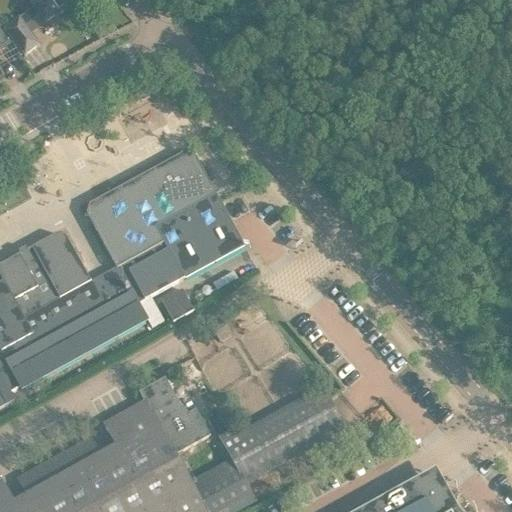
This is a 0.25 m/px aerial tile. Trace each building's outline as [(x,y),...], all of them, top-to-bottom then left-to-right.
[(55,16),(75,0),(40,0),(33,6),(4,29),(12,40),(24,55),(38,44),(23,25),(38,13),(45,21),(54,15),(55,16)] [(0,46),(12,40),(4,29),(0,21),(0,76),(1,76),(0,73),(0,46)] [(137,304),(183,279),(183,280),(244,247),(217,198),(215,194),(194,154),(185,152),(88,204),(86,213),(115,268),(90,282),(65,237),(57,234),(0,264),(0,278),(3,283),(0,284),(0,408),(13,401),(6,389),(17,383),(20,390),(22,389),(21,387),(22,387),(22,386),(49,371),(50,372),(51,371),(52,372),(53,372),(52,370),(53,370),(53,369),(80,354),(81,355),(82,354),(83,355),(84,355),(83,353),(84,353),(84,352),(112,337),(112,338),(113,337),(114,338),(115,338),(114,336),(115,336),(115,335),(143,320),(144,320),(145,321),(146,320),(137,304)] [(172,323),(194,312),(182,290),(160,302),(172,323)] [(217,340),(228,333),(221,322),(211,329),(217,340)] [(0,511),(239,511),(256,503),(245,483),(243,483),(233,465),(232,463),(191,486),(174,455),(209,436),(195,410),(186,415),(172,391),(172,385),(167,382),(165,378),(138,393),(144,403),(118,417),(118,418),(104,425),(116,447),(99,456),(93,443),(19,484),(26,497),(12,504),(1,483),(0,483),(0,511)] [(221,443),(232,463),(233,465),(243,483),(245,483),(344,429),(323,392),(238,439),(236,435),(221,443)] [(455,511),(454,509),(444,491),(441,488),(438,485),(434,483),(429,481),(415,485),(365,511),(455,511)]
